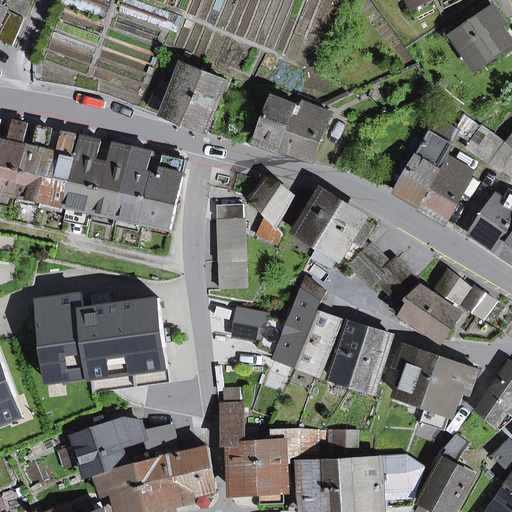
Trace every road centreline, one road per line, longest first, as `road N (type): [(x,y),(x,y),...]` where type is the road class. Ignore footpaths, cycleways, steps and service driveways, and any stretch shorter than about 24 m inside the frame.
road 1 (residential): [(205,143),(191,235),(226,511)]
road 2 (tertiary): [(205,143),(349,183),(511,284)]
road 3 (tertiary): [(0,99),(205,143)]
road 4 (residential): [(347,313),(442,348),(511,348)]
